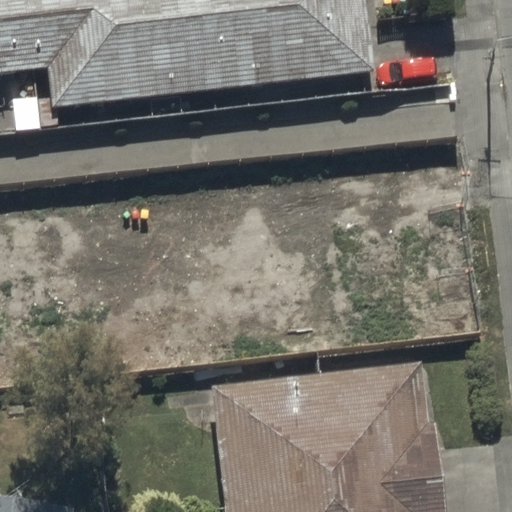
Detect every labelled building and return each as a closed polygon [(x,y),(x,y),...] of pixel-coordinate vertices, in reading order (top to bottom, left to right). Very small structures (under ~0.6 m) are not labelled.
[(0,0),(0,94),(44,89),(48,126),(372,91),(362,0),(0,0)] [(0,298),(46,294),(37,210),(0,214),(0,298)] [(338,354),(326,232),(241,240),(241,247),(156,255),(157,262),(119,266),(123,310),(144,308),(146,332),(162,331),(166,371),(338,354)] [(211,404),(223,511),(326,511),(440,499),(433,442),(426,443),(418,380),(211,404)] [(441,511),(440,499),(326,511),(441,511)]
